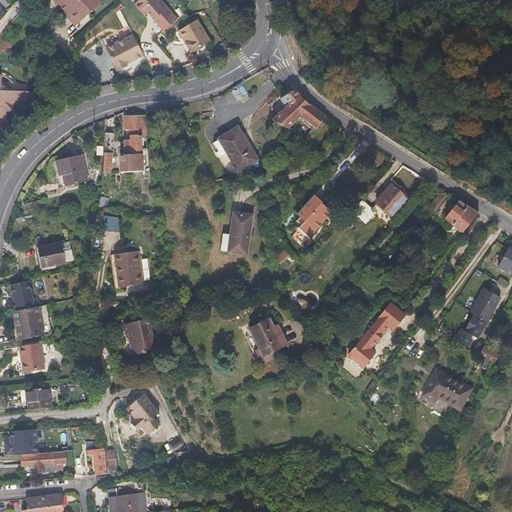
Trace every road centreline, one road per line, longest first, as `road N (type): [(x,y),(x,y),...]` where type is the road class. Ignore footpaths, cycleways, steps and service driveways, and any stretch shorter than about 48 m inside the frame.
road 1 (tertiary): [(0,196),(16,166),(63,121),(131,96),(214,81),(260,51)]
road 2 (residential): [(296,83),(511,226)]
